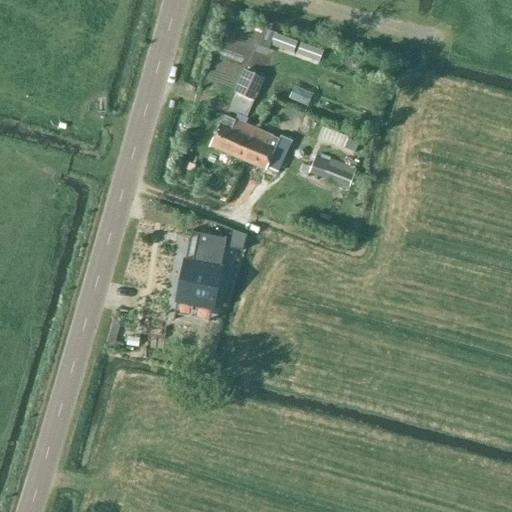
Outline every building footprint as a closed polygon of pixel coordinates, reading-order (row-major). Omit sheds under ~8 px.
[(275,33),(270,46),(293,54),(298,42),(275,33)] [(301,44),(297,55),(319,63),(323,52),(301,44)] [(264,77),(245,69),(236,90),(238,91),(230,108),(247,116),(255,98),(264,77)] [(251,140),(255,131),(224,117),(210,147),(242,162),(252,140),(251,140)] [(252,140),(242,162),(264,172),(266,167),(280,172),(293,141),(281,137),(280,140),(279,139),(278,142),(255,131),(251,140),(252,140)] [(344,148),(356,153),(359,144),(348,139),(344,148)] [(310,173),(350,188),(357,169),(330,159),(329,162),(315,157),(312,168),(304,165),(299,176),(308,179),(310,173)] [(250,221),(231,214),(226,227),(246,234),(250,221)] [(213,322),(231,238),(230,238),(229,239),(203,233),(197,260),(191,259),(197,231),(196,230),(176,321),(178,321),(181,303),(214,310),(212,321),(213,322)] [(237,231),(233,249),(246,252),(251,237),(237,231)] [(116,287),(148,288),(150,236),(117,235),(116,287)] [(138,338),(137,328),(138,328),(137,302),(115,304),(117,340),(138,338)] [(141,321),(141,350),(156,350),(156,321),(141,321)]
